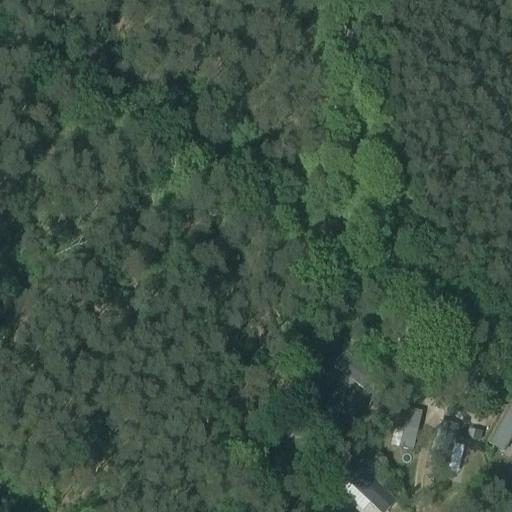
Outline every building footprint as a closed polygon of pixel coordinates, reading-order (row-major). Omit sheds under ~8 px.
[(416,326),(386,361),(399,373),(430,338),(416,326)] [(343,355),(333,367),(369,396),(379,384),(343,355)] [(460,358),(437,386),(450,396),(472,368),(460,358)] [(495,398),(484,415),(491,419),(502,403),(495,398)] [(511,406),(489,446),(504,455),(511,441),(511,406)] [(408,411),(398,451),(412,454),(421,414),(408,411)] [(439,424),(428,468),(445,473),(456,428),(439,424)] [(468,431),(466,440),(478,442),(480,434),(468,431)] [(362,473),(349,486),(376,511),(387,511),(395,504),(362,473)]
